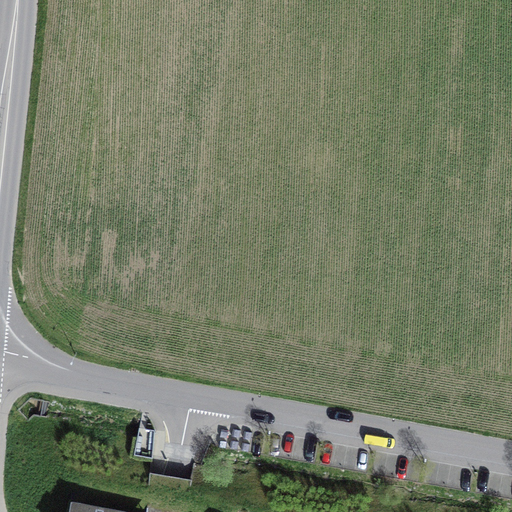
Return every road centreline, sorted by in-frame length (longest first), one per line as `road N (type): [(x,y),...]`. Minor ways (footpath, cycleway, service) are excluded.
road 1 (tertiary): [(188,394),(511,454)]
road 2 (tertiary): [(0,352),(188,394)]
road 3 (tertiary): [(16,0),(0,150)]
